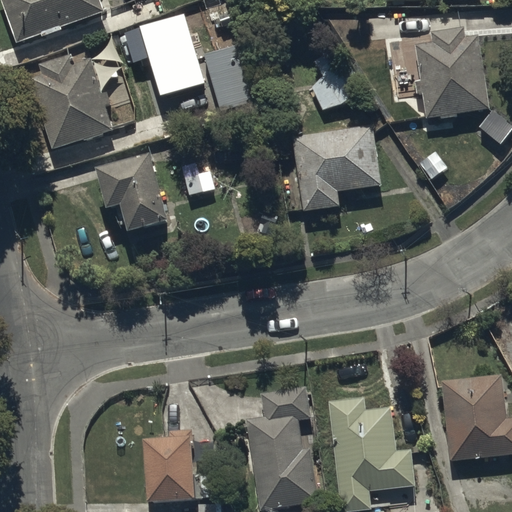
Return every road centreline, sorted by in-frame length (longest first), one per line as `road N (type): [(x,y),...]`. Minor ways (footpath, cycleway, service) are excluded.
road 1 (residential): [(10,363),(348,308),(405,293),(511,231)]
road 2 (residential): [(10,363),(21,511)]
